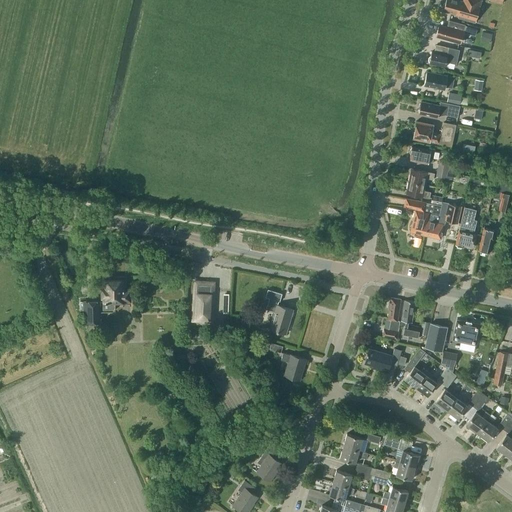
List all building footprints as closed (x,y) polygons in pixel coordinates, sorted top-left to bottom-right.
[(446,0),(443,10),(459,15),(458,18),(475,23),(476,20),(480,7),(481,0),(463,0),(463,2),(456,0),(446,0)] [(463,32),(465,25),(449,20),(447,27),(439,25),(436,36),(461,43),(463,32)] [(492,33),(483,31),(480,41),(490,43),(492,33)] [(456,64),(459,50),(436,45),(435,52),(432,51),(429,63),(445,67),(446,62),(456,64)] [(481,52),(469,49),(467,55),(480,58),(481,52)] [(452,88),(454,77),(443,75),(427,71),(424,85),(440,88),(441,88),(441,86),(452,88)] [(481,91),(483,81),(476,79),(474,90),(481,91)] [(461,96),(448,94),(447,101),(460,104),(461,96)] [(439,105),(434,104),(421,101),(419,114),(431,116),(432,115),(438,116),(445,115),(457,117),(460,105),(440,101),(439,105)] [(444,122),(441,134),(431,132),(433,125),(417,121),(413,138),(439,144),(451,146),(456,125),(444,122)] [(424,149),(412,146),(409,160),(422,162),(428,163),(429,162),(432,162),(433,158),(435,158),(436,151),(424,149)] [(449,166),(449,162),(439,160),(438,169),(448,171),(449,166)] [(433,179),(434,173),(427,172),(412,169),(409,181),(425,184),(426,178),(433,179)] [(446,178),(448,171),(438,169),(436,176),(446,178)] [(469,183),(479,185),(481,178),(471,176),(469,183)] [(424,191),(425,184),(409,181),(407,194),(422,197),(429,198),(430,192),(424,191)] [(501,192),(511,194),(511,188),(511,184),(497,181),(494,197),(499,198),(499,197),(501,192)] [(498,210),(507,212),(511,194),(501,192),(499,197),(499,198),(501,198),(498,210)] [(441,205),(442,198),(432,196),(431,203),(441,205)] [(441,206),(426,202),(406,199),(404,207),(416,210),(410,232),(425,235),(427,223),(426,223),(427,220),(428,220),(429,214),(439,216),(441,206)] [(458,222),(461,206),(442,202),(441,206),(439,216),(429,214),(428,220),(427,220),(426,223),(427,223),(425,235),(440,239),(444,224),(445,220),(458,223),(458,222)] [(474,234),(477,220),(474,219),(476,210),(465,207),(455,244),(463,246),(463,245),(473,248),(475,238),(473,238),(474,234)] [(493,239),(495,230),(484,228),(479,250),(488,252),(491,239),(493,239)] [(130,301),(130,291),(124,291),(124,280),(104,280),(105,301),(100,301),(86,301),(80,302),(81,310),(87,310),(87,323),(100,322),(100,312),(112,311),(115,309),(115,301),(130,301)] [(212,322),(214,291),(215,282),(195,281),(192,321),(212,322)] [(286,334),(293,310),(277,305),(279,301),(280,301),(282,294),(268,289),(266,297),(269,298),(267,307),(275,310),(269,329),(286,334)] [(396,339),(400,321),(397,321),(401,299),(391,298),(388,320),(391,320),(389,329),(383,328),(382,336),(396,339)] [(417,339),(419,332),(419,327),(409,325),(410,322),(411,322),(415,301),(405,300),(401,324),(407,325),(404,336),(417,339)] [(478,337),(480,324),(471,322),(472,321),(466,320),(466,321),(457,319),(454,332),(453,339),(460,340),(458,349),(466,351),(468,342),(476,344),(477,337),(478,337)] [(430,322),(422,320),(420,333),(427,335),(430,322)] [(442,351),(447,327),(430,323),(425,347),(442,351)] [(281,352),(283,346),(271,343),(269,349),(281,352)] [(397,365),(401,350),(395,348),(392,355),(369,349),(365,363),(379,367),(379,369),(387,372),(390,363),(397,365)] [(420,348),(411,360),(404,368),(410,372),(414,366),(416,364),(425,352),(420,348)] [(457,353),(443,350),(441,362),(450,364),(449,369),(453,370),(457,353)] [(511,353),(500,351),(493,383),(501,385),(505,366),(511,367),(511,362),(511,353)] [(291,355),(287,354),(283,353),(281,360),(289,362),(285,375),(299,379),(305,359),(291,355)] [(407,357),(400,355),(397,364),(404,366),(407,357)] [(416,387),(428,371),(423,368),(421,370),(414,366),(405,379),(416,387)] [(442,384),(451,371),(446,368),(437,380),(442,384)] [(481,369),(476,383),(483,386),(488,371),(481,369)] [(427,395),(437,383),(431,378),(433,375),(428,371),(416,387),(427,395)] [(447,387),(456,375),(451,371),(442,384),(447,387)] [(447,410),(458,394),(453,390),(451,393),(445,389),(435,401),(447,410)] [(473,406),(482,394),(477,390),(468,403),(473,406)] [(458,418),(467,405),(461,401),(463,398),(458,394),(447,410),(458,418)] [(478,410),(487,398),(482,394),(473,406),(478,410)] [(477,432),(489,417),(490,415),(485,411),(482,416),(475,411),(466,424),(477,432)] [(503,429),(511,417),(511,416),(507,413),(498,425),(503,429)] [(488,441),(498,428),(492,423),(494,420),(489,417),(477,432),(488,441)] [(508,433),(511,427),(511,417),(503,429),(508,433)] [(359,451),(359,450),(363,438),(347,433),(343,446),(359,451)] [(379,443),(381,437),(366,433),(364,439),(379,443)] [(398,449),(401,438),(387,434),(383,444),(398,449)] [(511,438),(506,434),(496,447),(506,455),(511,447),(511,438)] [(281,463),(275,459),(282,449),(272,441),(257,462),(262,465),(257,472),(270,481),(275,474),(274,474),(281,463)] [(359,450),(359,451),(343,446),(340,458),(355,463),(357,456),(366,459),(368,453),(359,450)] [(415,467),(419,454),(403,450),(401,457),(397,456),(395,461),(399,462),(415,467)] [(411,479),(415,467),(399,462),(396,475),(411,479)] [(370,473),(372,467),(357,463),(356,469),(370,473)] [(389,479),(391,473),(376,468),(375,475),(389,479)] [(368,480),(370,473),(356,469),(354,476),(368,480)] [(348,487),(352,474),(336,470),(333,482),(348,487)] [(387,485),(389,479),(375,475),(373,481),(387,485)] [(258,497),(256,495),(252,493),(255,488),(245,480),(238,489),(243,492),(233,506),(242,511),(248,511),(251,508),(250,507),(258,497)] [(354,489),(348,487),(333,482),(329,495),(345,499),(347,493),(353,495),(354,489)] [(404,503),(408,491),(392,486),(390,492),(384,491),(382,497),(404,503)] [(387,511),(401,511),(404,503),(382,497),(381,503),(387,505),(385,511),(387,511)] [(364,504),(361,503),(347,499),(345,506),(362,511),(364,504)]
